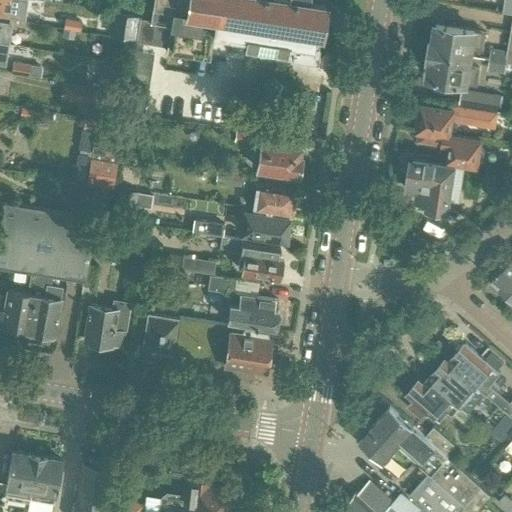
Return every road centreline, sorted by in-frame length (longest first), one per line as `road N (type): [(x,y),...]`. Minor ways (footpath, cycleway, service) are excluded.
road 1 (residential): [(314,438),(0,383)]
road 2 (residential): [(337,276),(381,0)]
road 3 (residential): [(314,438),(337,276)]
